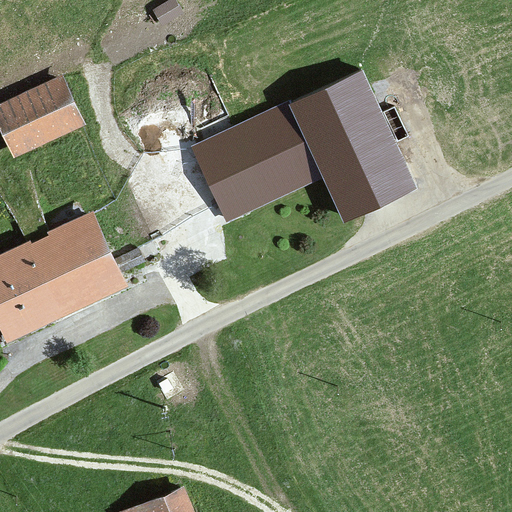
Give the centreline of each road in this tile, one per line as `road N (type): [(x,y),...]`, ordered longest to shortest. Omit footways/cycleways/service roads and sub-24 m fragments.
road 1 (unclassified): [(511,177),(0,434)]
road 2 (track): [(280,511),(213,474),(0,445)]
